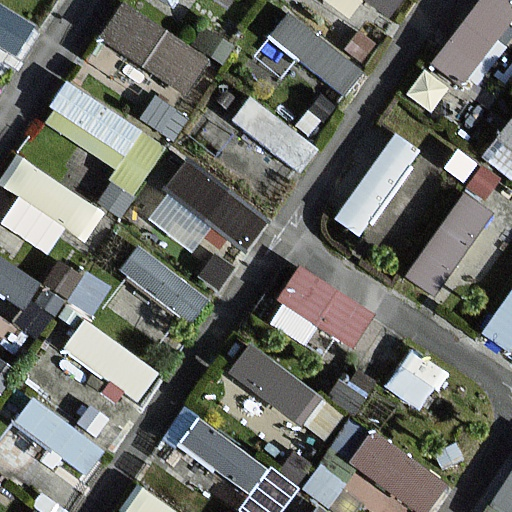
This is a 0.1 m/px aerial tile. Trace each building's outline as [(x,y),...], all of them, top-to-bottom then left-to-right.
[(230,0),(206,0),(223,11),(230,0)] [(398,0),(354,0),(383,21),(398,0)] [(511,17),(511,0),(477,0),(427,66),(457,89),(511,17)] [(205,64),(117,4),(93,38),(181,98),(205,64)] [(24,29),(0,12),(0,49),(7,54),(24,29)] [(360,74),(285,14),(266,39),(341,98),(360,74)] [(232,48),(200,28),(189,46),(221,66),(232,48)] [(0,81),(10,68),(0,61),(0,81)] [(138,134),(62,83),(45,109),(121,159),(138,134)] [(333,108),(319,96),(306,111),(321,123),(333,108)] [(174,111),(153,97),(137,120),(158,134),(174,111)] [(314,152),(246,99),(228,122),(296,176),(314,152)] [(511,115),(492,141),(511,155),(511,115)] [(417,153),(391,135),(329,221),(355,240),(417,153)] [(101,215),(12,157),(0,175),(0,191),(81,245),(101,215)] [(265,223),(184,160),(158,193),(239,256),(265,223)] [(499,180),(480,167),(464,189),(483,202),(499,180)] [(131,201),(108,185),(95,203),(118,220),(131,201)] [(489,215),(460,194),(400,279),(429,299),(489,215)] [(210,305),(139,250),(120,274),(190,329),(210,305)] [(233,269),(212,254),(196,277),(216,291),(233,269)] [(37,286),(0,261),(0,298),(20,312),(37,286)] [(79,278),(56,262),(41,285),(64,300),(79,278)] [(370,317),(294,268),(272,303),(348,352),(370,317)] [(511,287),(478,336),(505,355),(511,345),(511,287)] [(154,376),(81,321),(60,349),(133,404),(154,376)] [(415,338),(392,377),(431,399),(454,361),(415,338)] [(319,401),(246,346),(224,376),(296,431),(319,401)] [(0,393),(14,374),(0,364),(0,393)] [(344,387),(336,381),(324,399),(351,417),(373,384),(355,371),(344,387)] [(100,452),(29,400),(9,426),(81,478),(100,452)] [(107,421),(87,407),(74,425),(94,439),(107,421)] [(265,473),(193,420),(174,445),(247,498),(265,473)] [(424,511),(443,487),(367,434),(344,465),(409,511),(424,511)] [(310,466),(291,452),(276,474),(294,487),(310,466)] [(511,511),(511,464),(481,511),(511,511)] [(277,511),(293,488),(268,473),(246,506),(255,511),(277,511)] [(169,511),(134,486),(115,511),(169,511)]
